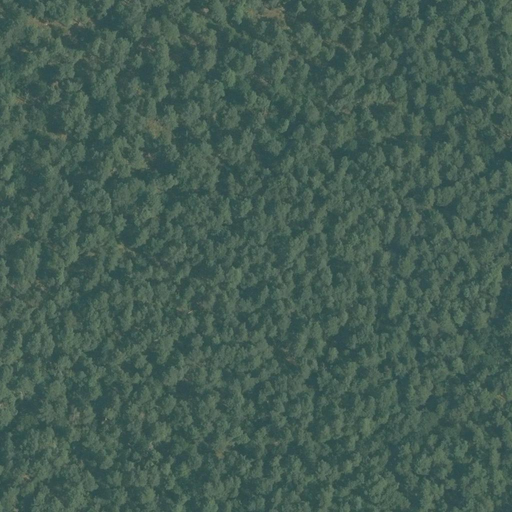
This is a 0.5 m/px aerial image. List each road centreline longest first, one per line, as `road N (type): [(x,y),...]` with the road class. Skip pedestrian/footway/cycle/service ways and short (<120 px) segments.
road 1 (track): [(0,442),(64,427),(217,460),(347,465),(418,440),(440,444)]
road 2 (track): [(63,263),(238,206),(354,152),(461,129)]
road 3 (track): [(57,428),(70,354),(63,263),(0,135)]
road 4 (track): [(410,511),(492,340),(511,267)]
road 5 (track): [(511,173),(461,129),(449,72),(403,0)]
